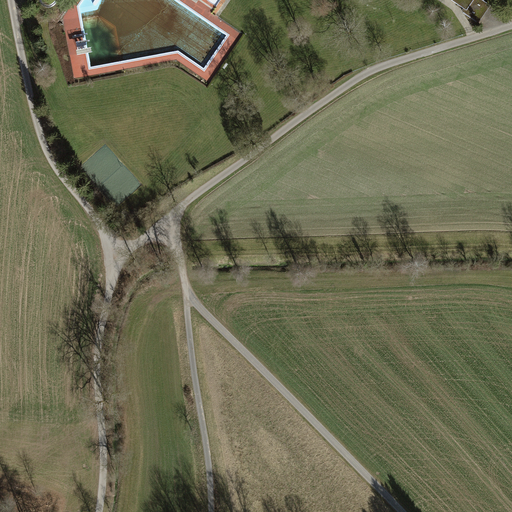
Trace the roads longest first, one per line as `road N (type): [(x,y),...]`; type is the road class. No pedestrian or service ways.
road 1 (track): [(511,25),(364,73),(203,188),(128,256)]
road 2 (track): [(187,295),(401,511)]
road 3 (track): [(12,0),(43,141),(128,256)]
road 4 (track): [(128,256),(100,333),(99,511)]
road 5 (track): [(187,295),(210,511)]
